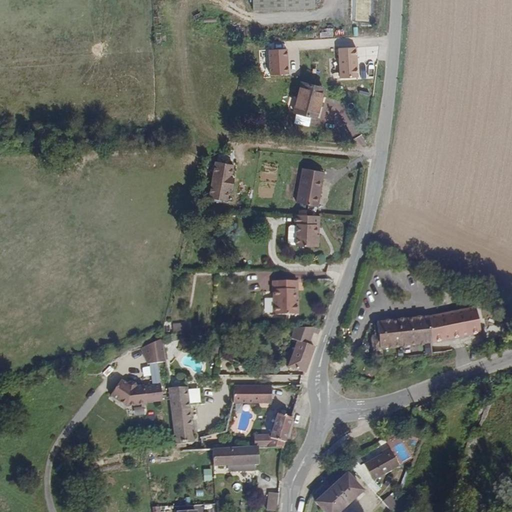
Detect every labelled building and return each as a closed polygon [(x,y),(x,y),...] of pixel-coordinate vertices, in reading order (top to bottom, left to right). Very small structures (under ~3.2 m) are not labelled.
[(313,7),(313,0),(250,0),(251,11),(313,7)] [(314,120),(321,94),(299,88),(296,98),(288,96),(284,112),(314,120)] [(228,189),(229,178),(226,178),(227,165),(208,163),(205,201),(224,202),(225,189),(228,189)] [(322,205),(328,168),(306,164),(300,201),(322,205)] [(316,229),(316,220),(322,220),(322,212),(296,212),(296,220),(300,220),(300,222),(299,241),(299,243),(322,243),(322,229),(316,229)] [(299,241),(300,222),(294,222),(292,224),(291,239),(293,241),(299,241)] [(293,302),(292,289),(297,289),(297,279),(271,280),(271,289),(274,289),(275,313),(298,313),(298,302),(297,302),(293,302)] [(479,329),(473,303),(430,314),(374,321),(376,333),(370,334),(369,338),(370,348),(431,341),(479,329)] [(311,330),(317,333),(319,328),(293,330),(290,340),(296,342),(297,340),(307,344),(311,330)] [(159,399),(157,382),(155,360),(163,360),(161,335),(138,345),(145,361),(147,361),(149,383),(141,384),(141,383),(133,383),(132,380),(126,379),(123,380),(117,376),(105,392),(121,404),(142,402),(142,400),(159,399)] [(303,372),(313,345),(307,344),(297,340),(296,342),(288,367),(303,372)] [(270,399),(270,383),(236,384),(236,399),(236,400),(270,399)] [(201,404),(200,388),(184,390),(183,386),(166,387),(170,443),(188,441),(185,406),(201,404)] [(283,444),(292,412),(275,408),(270,430),(251,432),(252,443),(258,443),(266,442),(283,444)] [(223,430),(231,416),(228,414),(220,429),(223,430)] [(258,459),(258,443),(252,443),(211,447),(213,466),(258,459)] [(374,480),(401,466),(391,446),(382,451),(384,453),(365,463),(374,480)] [(326,511),(339,511),(365,489),(348,471),(316,501),(326,511)] [(278,511),(280,491),(268,490),(266,511),(278,511)]
